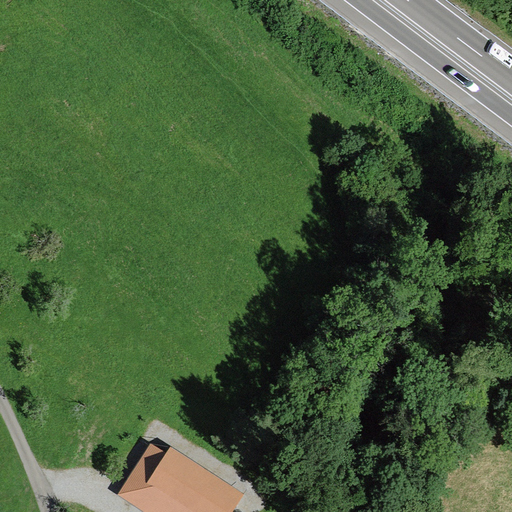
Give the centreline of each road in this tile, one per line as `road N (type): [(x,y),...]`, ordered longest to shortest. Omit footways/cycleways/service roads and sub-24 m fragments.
road 1 (trunk): [(360,0),(511,114)]
road 2 (trunk): [(511,78),(407,0)]
road 3 (unclassified): [(0,396),(48,511)]
